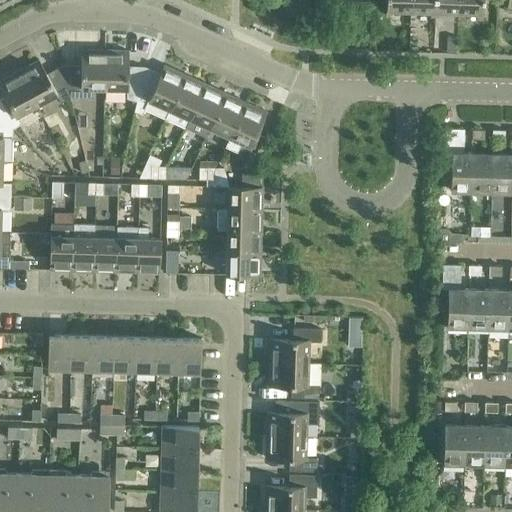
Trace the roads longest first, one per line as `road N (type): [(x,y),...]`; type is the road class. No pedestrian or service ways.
road 1 (residential): [(229,511),(235,314),(224,305),(0,301)]
road 2 (residential): [(406,91),(401,182),(384,201),(357,204),(337,191),(324,167),(328,89)]
road 3 (residential): [(328,89),(96,3)]
